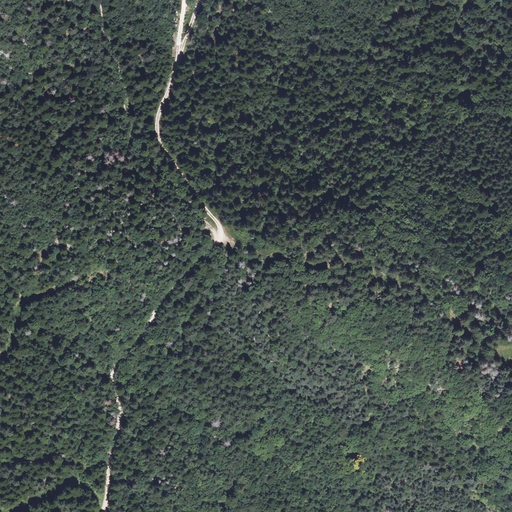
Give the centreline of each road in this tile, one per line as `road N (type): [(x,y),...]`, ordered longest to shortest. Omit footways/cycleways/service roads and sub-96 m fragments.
road 1 (track): [(102,511),(119,412),(113,367),(220,237)]
road 2 (track): [(220,237),(129,135),(98,0)]
road 3 (track): [(220,237),(156,135),(199,0)]
road 4 (track): [(0,232),(114,256),(174,230),(220,237)]
road 5 (track): [(114,256),(20,302),(0,356)]
road 6 (track): [(103,506),(91,485),(70,480),(1,511)]
